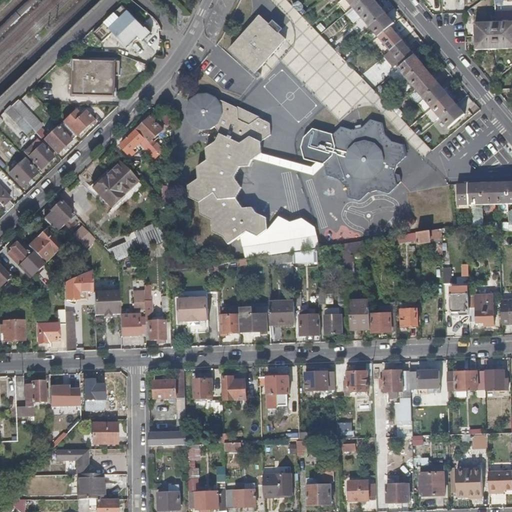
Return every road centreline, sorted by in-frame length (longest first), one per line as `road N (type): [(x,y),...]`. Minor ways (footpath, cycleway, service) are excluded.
road 1 (residential): [(136,362),(511,348)]
road 2 (unknown): [(440,169),(373,106),(349,105),(301,132),(222,59),(183,47)]
road 3 (residential): [(0,232),(164,72),(208,0)]
road 4 (residential): [(511,134),(402,0)]
road 5 (residential): [(136,362),(140,511)]
road 6 (residential): [(0,367),(136,362)]
